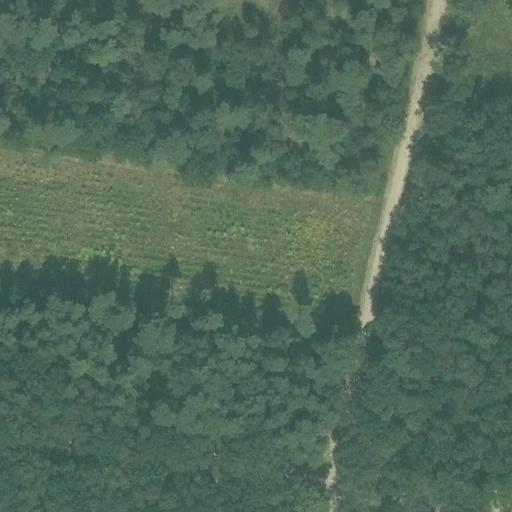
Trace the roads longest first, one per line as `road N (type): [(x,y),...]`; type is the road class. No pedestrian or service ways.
road 1 (track): [(437,0),(324,511)]
road 2 (track): [(0,438),(511,506)]
